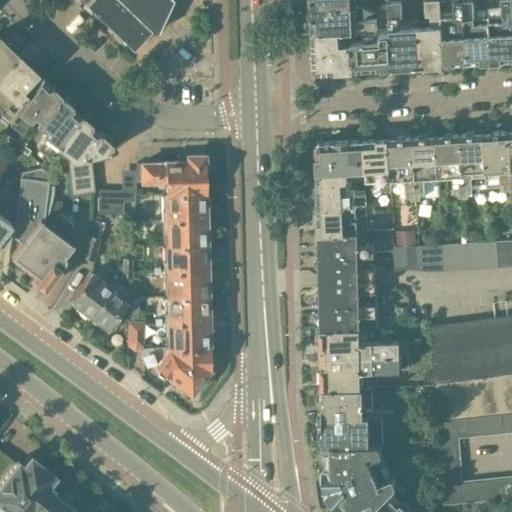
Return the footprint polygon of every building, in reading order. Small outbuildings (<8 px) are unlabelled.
[(83,0),(132,47),(151,28),(155,31),(167,0),(83,0)] [(392,65),(400,65),(404,68),(411,68),(414,64),(419,63),(417,24),(404,25),(404,14),(408,14),(407,0),(387,0),(388,3),(389,13),(389,27),(390,31),(392,65)] [(427,24),(417,24),(419,63),(423,67),(430,67),(433,63),(444,62),(442,23),(440,0),(422,0),(423,13),(427,13),(427,24)] [(440,0),(442,23),(444,62),(467,60),(463,0),(440,0)] [(473,0),(463,0),(467,60),(491,59),(488,7),(474,8),(473,0)] [(488,7),(491,59),(511,57),(511,14),(511,0),(500,0),(501,7),(488,7)] [(378,4),(379,14),(389,13),(388,3),(378,4)] [(311,7),(312,17),(308,20),(308,27),(312,29),(312,32),(345,30),(369,29),(378,28),(378,16),(364,17),(363,4),(352,5),(311,7)] [(351,40),(351,42),(353,68),(367,67),(370,71),(378,70),(381,66),(392,65),(390,31),(389,27),(378,28),(369,29),(369,34),(364,35),(364,39),(351,40)] [(315,70),(335,69),(338,72),(348,72),(351,68),(353,68),(351,42),(341,42),(340,36),(345,36),(345,30),(312,32),(315,70)] [(0,69),(17,52),(16,51),(16,47),(11,41),(6,41),(0,35),(0,69)] [(22,52),(18,52),(17,52),(0,69),(0,110),(1,111),(13,98),(17,102),(26,91),(22,88),(38,71),(28,62),(28,57),(22,52)] [(42,76),(14,114),(9,121),(22,131),(34,115),(42,121),(62,95),(61,94),(65,91),(60,85),(54,81),(51,85),(42,76)] [(49,155),(57,145),(82,113),(74,106),(76,102),(71,96),(66,92),(62,95),(42,121),(40,123),(49,129),(37,146),(49,155)] [(0,123),(4,127),(9,121),(14,114),(6,107),(0,114),(0,123)] [(101,131),(92,123),(93,116),(88,111),(82,113),(57,145),(69,154),(68,155),(73,159),(93,154),(118,148),(112,142),(114,141),(102,130),(101,131)] [(511,187),(511,178),(509,130),(484,132),(486,187),(502,186),(502,188),(511,187)] [(484,132),(460,133),(464,194),(465,199),(469,199),(469,188),(486,187),(484,132)] [(460,194),(464,194),(460,133),(436,135),(439,177),(453,176),(454,189),(459,189),(460,194)] [(439,177),(436,135),(413,136),(416,197),(440,195),(439,177)] [(416,203),(416,197),(413,136),(388,138),(392,179),(405,179),(407,204),(416,203)] [(16,141),(23,146),(26,142),(19,137),(16,141)] [(363,139),(364,170),(365,180),(381,179),(381,190),(392,189),(392,179),(388,138),(363,139)] [(317,146),(317,169),(337,168),(337,179),(351,179),(351,174),(355,173),(355,170),(364,170),(363,139),(320,142),(317,146)] [(21,149),(28,154),(31,150),(25,145),(26,143),(26,142),(23,146),(21,149)] [(166,185),(166,193),(205,193),(207,192),(206,159),(205,159),(205,153),(180,154),(180,160),(142,161),(142,181),(157,181),(158,185),(166,185)] [(70,172),(94,167),(93,154),(73,159),(69,160),(70,172)] [(21,242),(11,255),(14,257),(11,260),(20,266),(22,263),(47,282),(64,259),(64,258),(65,258),(65,257),(65,256),(65,255),(64,254),(64,253),(63,252),(63,251),(64,252),(72,242),(64,236),(64,235),(64,234),(64,233),(63,232),(63,231),(62,230),(61,229),(61,228),(60,227),(59,226),(58,225),(57,225),(56,224),(55,224),(53,224),(52,223),(51,223),(50,223),(49,223),(48,224),(43,220),(44,221),(47,215),(49,209),(51,202),(53,194),(54,185),(48,184),(49,173),(41,167),(21,172),(18,198),(16,208),(13,236),(21,242)] [(94,167),(70,172),(71,185),(95,179),(94,167)] [(317,169),(318,205),(369,204),(368,194),(358,194),(357,188),(351,188),(351,179),(337,179),(337,168),(317,169)] [(97,191),(95,179),(71,185),(72,195),(97,191)] [(98,188),(97,212),(110,213),(111,189),(98,188)] [(111,189),(110,213),(123,213),(123,200),(123,189),(111,189)] [(123,189),(123,200),(135,201),(135,189),(123,189)] [(205,194),(205,193),(166,193),(166,209),(161,209),(161,218),(206,217),(206,209),(207,209),(211,206),(211,197),(206,194),(205,194)] [(16,208),(18,198),(11,197),(9,207),(16,208)] [(369,204),(318,205),(319,233),(360,230),(369,230),(369,219),(358,219),(358,214),(375,213),(375,204),(369,204)] [(0,243),(1,243),(8,233),(6,229),(11,223),(0,214),(0,243)] [(207,227),(206,227),(206,217),(161,218),(162,230),(167,230),(167,244),(207,243),(212,240),(212,231),(207,227)] [(91,218),(80,257),(94,261),(101,238),(97,236),(100,221),(91,218)] [(320,280),(321,314),(318,319),(321,326),(321,327),(362,325),(378,325),(377,294),(372,294),(377,290),(377,279),(377,267),(372,262),(360,262),(360,255),(376,254),(376,243),(360,243),(360,230),(319,233),(319,234),(315,239),(319,245),(320,280)] [(416,243),(415,230),(397,231),(398,244),(416,243)] [(477,230),(468,231),(469,239),(478,239),(477,230)] [(499,264),(509,264),(508,238),(498,239),(497,239),(498,264),(499,264)] [(491,239),(486,240),(487,265),(498,264),(497,239),(491,239)] [(475,240),(468,241),(463,241),(465,266),(476,266),(475,240)] [(476,266),(487,265),(486,240),(475,240),(476,266)] [(454,267),(465,266),(463,241),(452,242),(454,267)] [(441,243),(442,268),(454,267),(452,242),(441,243)] [(207,245),(207,243),(167,244),(168,260),(162,260),(162,270),(207,269),(207,259),(208,259),(212,256),(212,248),(208,245),(207,245)] [(430,243),(420,244),(421,267),(430,267),(430,268),(431,268),(430,243)] [(430,243),(431,268),(442,268),(441,243),(430,243)] [(409,267),(410,267),(422,268),(421,267),(420,244),(407,245),(409,267)] [(397,266),(409,267),(407,245),(395,245),(397,266)] [(123,257),(122,275),(131,276),(132,258),(123,257)] [(208,278),(207,278),(207,269),(162,270),(163,282),(168,282),(169,295),(208,294),(213,291),(213,282),(208,278)] [(90,316),(111,290),(113,288),(92,271),(69,300),(90,316)] [(132,282),(138,281),(142,277),(142,272),(132,272),(132,282)] [(127,302),(111,290),(90,316),(107,329),(108,327),(112,330),(124,314),(120,312),(127,302)] [(208,296),(208,294),(169,295),(169,311),(163,311),(164,321),(208,320),(208,312),(213,308),(213,299),(208,296)] [(409,307),(397,307),(397,324),(408,324),(409,307)] [(511,314),(431,324),(435,382),(511,371),(511,314)] [(169,333),(170,347),(209,346),(210,346),(214,343),(214,334),(209,331),(208,331),(208,320),(164,321),(164,333),(169,333)] [(130,322),(128,344),(135,349),(142,344),(143,322),(130,322)] [(362,325),(321,327),(321,328),(316,328),(317,343),(322,343),(322,355),(409,353),(408,338),(378,339),(378,325),(362,325)] [(209,346),(170,347),(164,347),(164,355),(157,365),(158,366),(157,372),(163,377),(170,375),(191,391),(195,386),(200,386),(207,378),(206,374),(205,373),(210,367),(211,367),(210,347),(209,347),(209,346)] [(409,353),(322,355),(322,365),(317,365),(317,385),(323,385),(323,386),(371,385),(370,369),(409,368),(409,353)] [(511,411),(511,371),(435,382),(438,422),(511,411)] [(377,385),(371,385),(323,386),(321,387),(320,389),(319,390),(318,392),(317,393),(317,395),(317,397),(318,399),(318,401),(319,402),(320,403),(322,405),(323,406),(324,415),(398,414),(398,408),(378,408),(377,385)] [(511,473),(467,479),(462,438),(511,432),(511,411),(438,422),(444,505),(511,497),(511,473)] [(326,443),(327,443),(381,443),(387,442),(387,419),(402,419),(402,414),(398,414),(324,415),(324,425),(323,425),(321,426),(320,428),(319,429),(319,431),(318,432),(318,434),(318,435),(319,437),(320,439),(320,440),(322,441),(323,442),(326,443)] [(384,451),(381,443),(327,443),(328,466),(325,466),(325,469),(321,471),(322,482),(326,485),(326,487),(330,487),(326,491),(387,463),(383,452),(384,451)] [(93,511),(89,508),(86,511),(81,511),(51,488),(53,485),(48,481),(55,472),(31,453),(24,462),(19,458),(18,459),(0,481),(0,511),(93,511)] [(344,504),(352,511),(369,511),(388,493),(398,484),(393,473),(392,474),(387,463),(326,491),(342,506),(344,504)] [(388,493),(369,511),(407,511),(413,507),(405,499),(400,504),(388,493)]
